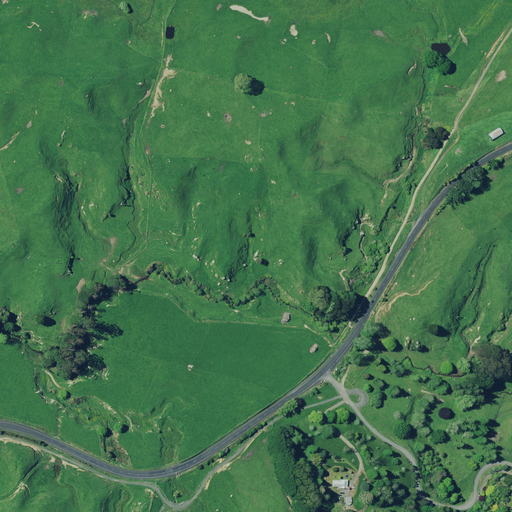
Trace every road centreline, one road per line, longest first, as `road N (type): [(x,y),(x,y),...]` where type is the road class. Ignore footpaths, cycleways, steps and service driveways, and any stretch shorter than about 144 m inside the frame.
road 1 (primary): [(324,371),(167,472),(128,473),(0,424)]
road 2 (primary): [(511,145),(446,191),(324,371)]
road 3 (unclassified): [(324,371),(359,414),(410,454),(426,497),(472,499),(482,466),(511,462)]
